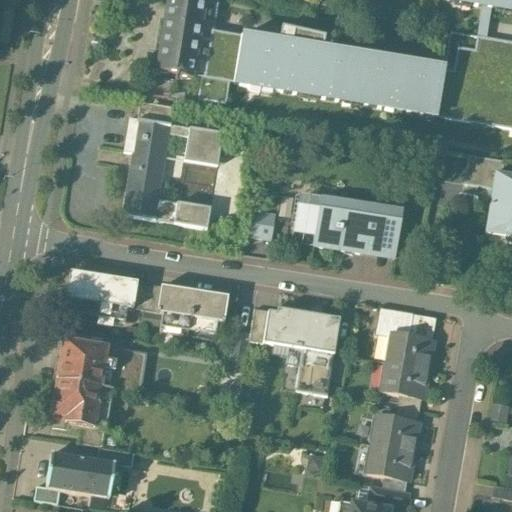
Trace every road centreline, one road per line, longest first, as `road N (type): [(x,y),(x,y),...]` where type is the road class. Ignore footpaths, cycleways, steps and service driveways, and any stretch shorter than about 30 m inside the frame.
road 1 (residential): [(13,233),(460,311),(480,324)]
road 2 (secondary): [(55,0),(13,233)]
road 3 (residential): [(445,511),(480,324)]
